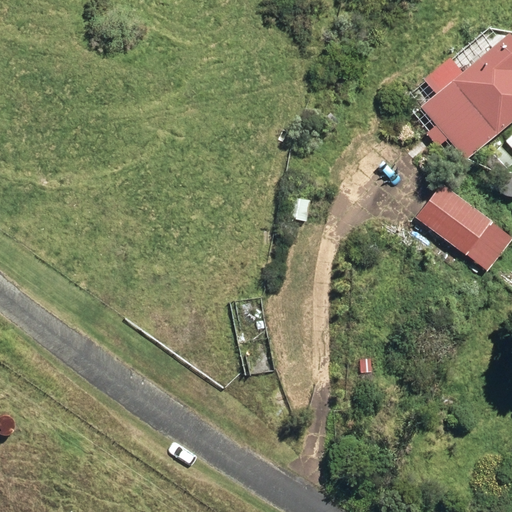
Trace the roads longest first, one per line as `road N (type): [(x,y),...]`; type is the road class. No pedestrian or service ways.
road 1 (unclassified): [(319,511),(0,297)]
road 2 (unknown): [(327,511),(317,366),(323,325),(339,262),(362,223),(400,198)]
